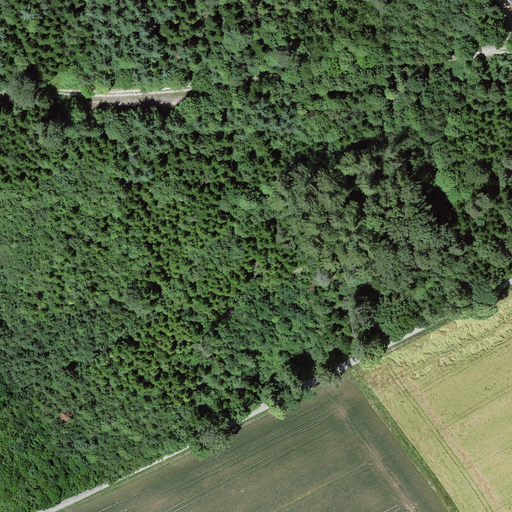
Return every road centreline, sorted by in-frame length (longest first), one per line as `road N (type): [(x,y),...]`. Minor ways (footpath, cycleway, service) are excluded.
road 1 (track): [(511,17),(497,50),(149,90),(0,91)]
road 2 (track): [(45,511),(511,276)]
